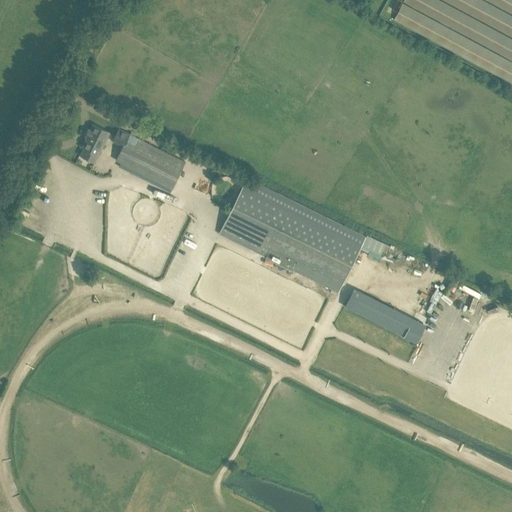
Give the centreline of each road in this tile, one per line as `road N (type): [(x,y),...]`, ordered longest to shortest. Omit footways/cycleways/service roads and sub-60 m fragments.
road 1 (unknown): [(172,288),(300,353),(352,274),(379,268),(425,283),(413,325)]
road 2 (unknown): [(172,288),(194,264),(210,221),(205,205),(173,189),(62,168)]
road 3 (unknown): [(62,168),(81,245),(126,275),(172,288)]
